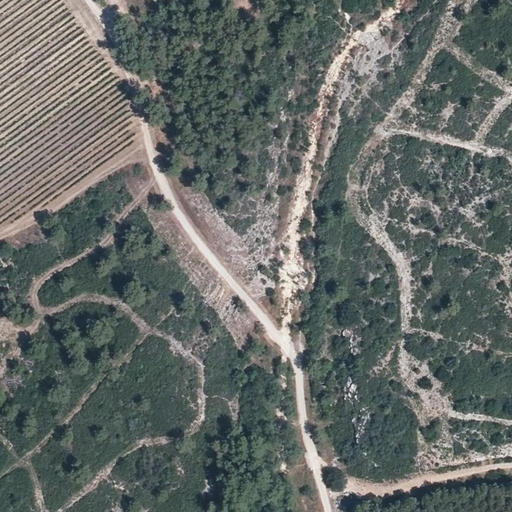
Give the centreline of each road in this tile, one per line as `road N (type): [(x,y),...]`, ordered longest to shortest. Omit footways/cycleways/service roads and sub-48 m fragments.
road 1 (track): [(84,0),(182,219),(303,361),(311,460),(330,511)]
road 2 (track): [(138,124),(257,0)]
road 3 (track): [(147,152),(43,221),(0,238)]
